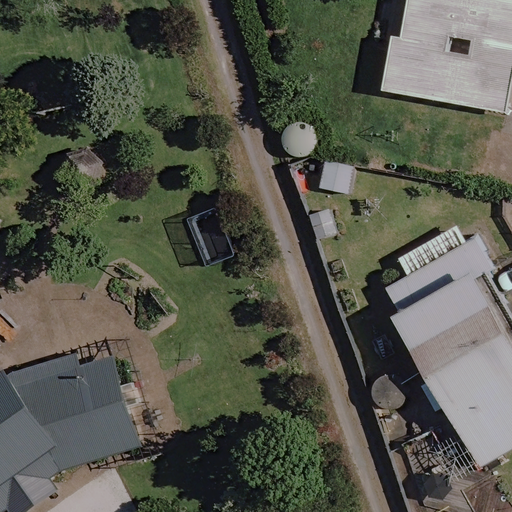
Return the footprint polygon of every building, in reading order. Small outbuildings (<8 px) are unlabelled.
[(511,0),(410,0),(404,40),(395,39),(386,95),(509,115),(511,95),(511,0)] [(388,141),(349,134),(343,165),(382,172),(388,141)] [(95,146),(55,160),(70,199),(109,185),(95,146)] [(511,303),(480,240),(400,281),(492,460),(511,449),(511,303)] [(55,474),(65,467),(148,441),(121,353),(90,364),(83,350),(27,370),(21,361),(0,375),(0,511),(4,511),(16,504),(21,511),(29,511),(65,488),(55,474)] [(383,370),(373,374),(370,377),(367,381),(365,385),(364,389),(364,393),(364,397),(365,401),(367,405),(369,408),(372,411),(376,414),(379,416),(383,417),(388,417),(392,417),(396,416),(400,414),(403,412),(406,409),(409,405),(410,401),(411,397),(412,393),(412,389),(411,385),(409,381),(406,378),(404,375),(400,372),(396,371),(392,369),(388,369),(384,369),(383,370)]
